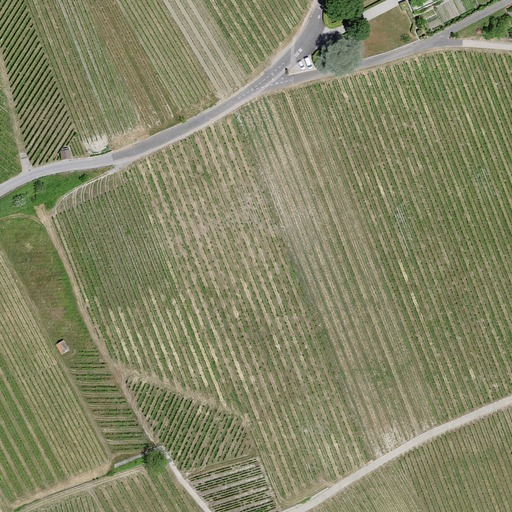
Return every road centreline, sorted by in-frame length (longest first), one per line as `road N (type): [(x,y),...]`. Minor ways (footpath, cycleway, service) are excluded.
road 1 (unclassified): [(320,0),(283,68),(228,113),(121,161),(23,183),(0,197)]
road 2 (track): [(251,89),(433,42),(511,0)]
road 3 (track): [(290,511),(425,432),(511,399)]
